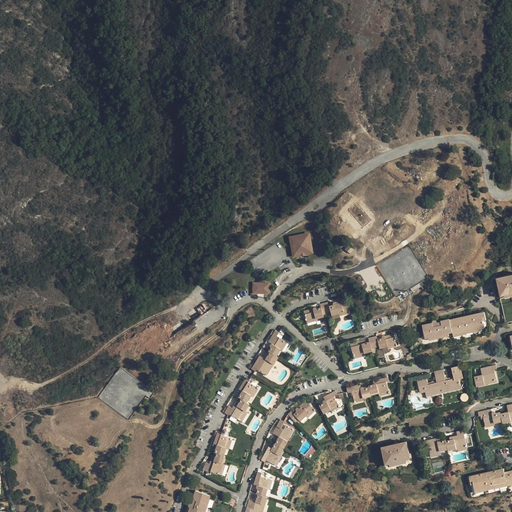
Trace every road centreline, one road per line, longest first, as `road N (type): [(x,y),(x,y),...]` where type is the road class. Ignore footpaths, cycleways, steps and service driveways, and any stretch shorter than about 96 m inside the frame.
road 1 (residential): [(205,287),(359,173),(415,147),(474,146),(501,193),(511,196)]
road 2 (residential): [(0,411),(205,287)]
road 3 (residential): [(280,317),(219,409),(192,473)]
road 4 (residential): [(243,498),(269,424),(291,402),(346,380)]
road 5 (residential): [(511,400),(472,410),(460,425),(381,440)]
